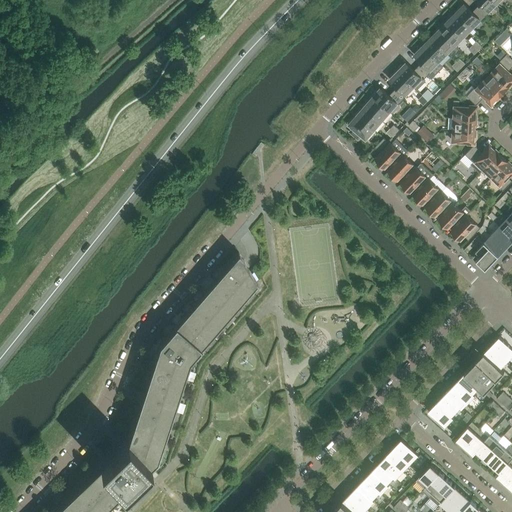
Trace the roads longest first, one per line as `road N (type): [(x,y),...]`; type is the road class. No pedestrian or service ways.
road 1 (residential): [(16,511),(95,423),(140,333),(318,133)]
road 2 (secondary): [(0,359),(237,63),(299,0)]
road 3 (residential): [(483,291),(277,507)]
road 4 (residential): [(483,291),(318,133)]
road 5 (residential): [(318,133),(440,0)]
road 6 (residential): [(402,417),(503,310)]
road 7 (residential): [(402,417),(508,511)]
road 8 (residential): [(311,511),(402,417)]
